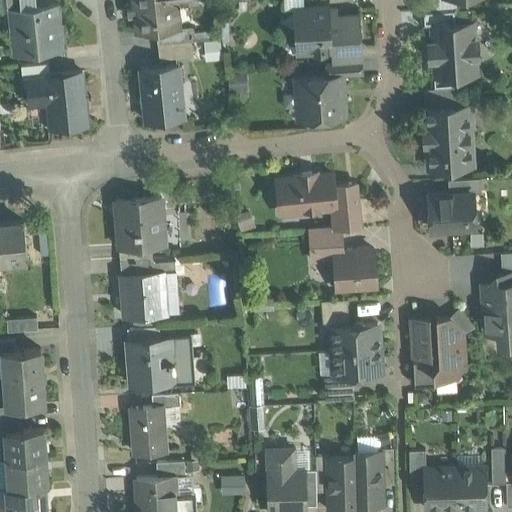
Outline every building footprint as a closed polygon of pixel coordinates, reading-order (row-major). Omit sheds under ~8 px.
[(176,0),(134,0),(137,33),(156,31),(179,28),(176,3),(176,0)] [(37,5),(12,7),(15,30),(10,30),(12,54),(64,48),(63,31),(60,31),(58,4),(60,4),(59,2),(37,5)] [(328,6),(294,9),(297,52),(335,50),(358,48),(361,48),(359,15),(329,16),(328,6)] [(456,7),(420,9),(421,26),(431,25),(431,24),(457,23),(456,7)] [(457,23),(431,24),(431,25),(433,41),(429,42),(430,58),(434,58),(435,74),(435,75),(454,74),(477,73),(475,56),(478,55),(477,38),(474,38),(473,22),(457,23)] [(193,26),(179,28),(156,31),(157,43),(192,39),(194,39),(193,26)] [(207,38),(206,58),(221,58),(222,39),(207,38)] [(192,39),(157,43),(159,59),(193,55),(192,39)] [(358,48),(335,50),(336,62),(359,61),(358,48)] [(336,62),(326,63),(327,75),(341,74),(341,75),(363,74),(362,60),(336,62)] [(49,62),(21,65),(22,79),(27,78),(27,76),(50,74),(49,62)] [(178,64),(140,67),(146,120),(184,117),(178,64)] [(50,74),(27,76),(27,78),(30,104),(51,102),(53,126),(88,123),(82,71),(50,74)] [(327,75),(297,77),(299,110),(316,109),(316,114),(319,117),(326,117),(328,115),(343,114),(341,75),(341,74),(327,75)] [(454,74),(435,75),(435,74),(431,74),(431,88),(454,87),(454,74)] [(431,88),(425,89),(426,107),(462,104),(461,86),(454,87),(431,88)] [(426,107),(425,107),(426,129),(423,129),(424,144),(427,144),(428,167),(472,164),(470,128),(473,128),(472,109),(473,108),(473,104),(462,104),(426,107)] [(315,172),(298,173),(299,177),(277,179),(278,188),(277,188),(273,193),(274,199),(278,203),(280,203),(281,212),(332,207),(336,206),(336,203),(334,184),(333,173),(315,175),(315,172)] [(480,177),(448,179),(449,193),(472,192),(472,193),(481,192),(480,177)] [(356,182),(334,184),(336,203),(358,201),(356,182)] [(449,193),(429,194),(431,228),(469,226),(468,214),(473,208),(472,193),(472,192),(449,193)] [(161,197),(115,200),(119,246),(151,243),(165,242),(161,197)] [(358,201),(336,203),(336,206),(332,207),(334,227),(340,226),(361,225),(358,201)] [(23,220),(0,222),(0,249),(1,261),(27,258),(23,220)] [(334,227),(310,229),(312,260),(334,258),(334,251),(342,251),(340,226),(334,227)] [(151,243),(121,246),(122,259),(148,257),(152,257),(151,243)] [(342,251),(334,251),(334,258),(336,287),(376,284),(374,249),(342,251)] [(152,257),(148,257),(149,272),(163,271),(163,272),(175,271),(174,255),(152,257)] [(149,272),(121,274),(124,315),(166,312),(163,272),(163,271),(149,272)] [(511,282),(510,282),(500,274),(493,283),(484,284),(487,330),(500,330),(501,341),(511,340),(511,282)] [(347,298),(321,300),(323,327),(331,327),(331,325),(349,324),(347,298)] [(37,316),(7,318),(8,330),(38,328),(37,316)] [(449,316),(436,317),(439,362),(433,368),(433,376),(436,376),(456,375),(465,364),(463,332),(449,316)] [(430,317),(410,318),(413,359),(432,358),(430,317)] [(432,358),(413,359),(414,385),(436,384),(436,376),(433,376),(433,368),(439,362),(436,317),(430,317),(432,358)] [(356,320),(352,324),(349,324),(331,325),(331,327),(332,349),(380,346),(380,334),(378,334),(377,322),(367,323),(362,319),(356,320)] [(159,325),(129,327),(130,338),(160,336),(159,325)] [(130,338),(125,339),(129,383),(169,380),(168,374),(193,372),(190,334),(160,336),(130,338)] [(15,338),(0,339),(0,351),(2,351),(2,350),(16,349),(15,338)] [(380,346),(332,349),(334,372),(334,373),(352,372),(355,372),(360,376),(366,375),(370,371),(380,370),(379,358),(381,358),(380,346)] [(16,349),(2,350),(2,351),(4,378),(42,376),(40,348),(16,349)] [(352,372),(334,373),(334,372),(326,372),(328,399),(354,398),(352,372)] [(42,376),(4,378),(6,405),(6,406),(19,406),(44,404),(42,376)] [(179,391),(152,393),(152,405),(162,404),(162,405),(180,404),(179,391)] [(152,405),(131,407),(134,451),(166,449),(162,405),(162,404),(152,405)] [(252,427),(267,426),(265,404),(251,405),(252,427)] [(19,406),(6,406),(6,405),(0,405),(0,418),(20,417),(19,406)] [(20,417),(0,418),(0,432),(5,432),(5,431),(21,429),(20,417)] [(21,429),(5,431),(5,432),(7,458),(45,456),(43,428),(21,429)] [(506,482),(505,446),(491,447),(492,483),(506,482)] [(394,483),(393,447),(380,448),(380,449),(381,449),(382,484),(394,483)] [(293,448),(267,448),(268,511),(280,511),(305,511),(305,505),(304,469),(294,469),(293,448)] [(380,449),(354,450),(354,456),(356,504),(382,503),(382,484),(381,449),(380,449)] [(425,449),(409,449),(410,483),(425,482),(424,467),(425,467),(425,449)] [(329,455),(316,455),(316,469),(316,491),(328,491),(328,457),(329,457),(329,455)] [(45,456),(7,458),(9,486),(44,484),(47,484),(45,456)] [(329,457),(328,457),(328,491),(329,503),(329,511),(356,510),(356,504),(354,456),(329,457)] [(184,460),(156,461),(157,475),(174,474),(174,476),(185,475),(184,460)] [(485,465),(457,466),(458,507),(486,507),(485,465)] [(425,467),(424,467),(425,482),(426,508),(458,507),(457,466),(425,467)] [(316,491),(316,469),(304,469),(305,505),(317,505),(316,491)] [(223,492),(246,491),(245,472),(222,474),(223,492)] [(157,475),(136,477),(137,511),(176,511),(175,495),(174,476),(174,474),(157,475)] [(9,486),(6,487),(8,511),(44,511),(46,511),(44,484),(9,486)] [(196,511),(195,494),(175,495),(176,511),(196,511)]
